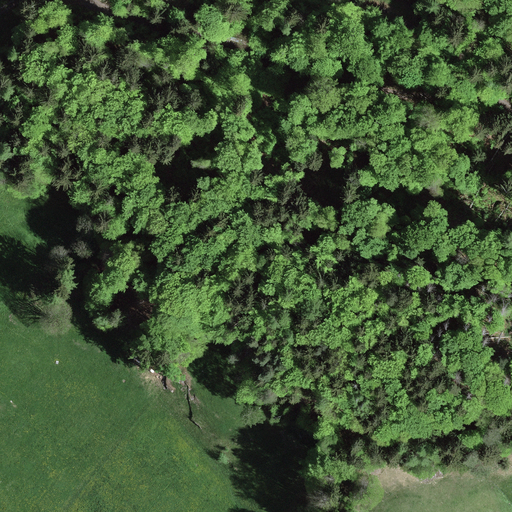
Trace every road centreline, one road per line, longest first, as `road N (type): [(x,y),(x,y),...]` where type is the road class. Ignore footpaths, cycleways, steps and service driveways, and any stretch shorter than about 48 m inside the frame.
road 1 (track): [(87,0),(292,68),(416,95),(487,92)]
road 2 (track): [(487,92),(448,52),(385,8),(359,0)]
